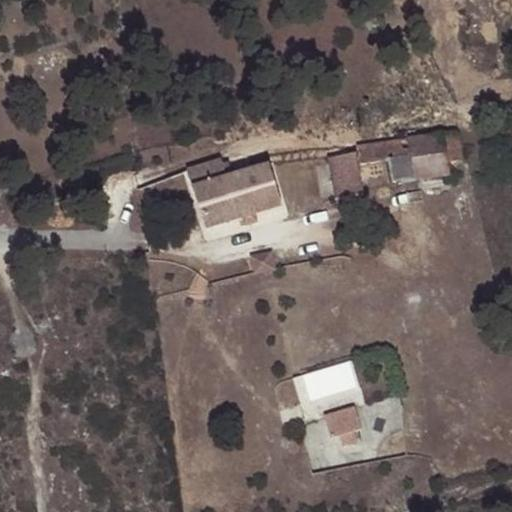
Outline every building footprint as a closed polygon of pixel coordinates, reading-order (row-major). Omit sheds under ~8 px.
[(444,136),(449,163),(462,162),(457,134),(444,136)] [(417,181),(451,175),(449,163),(444,136),(359,151),(362,168),(392,163),(394,184),(417,181)] [(328,158),(337,199),(363,194),(356,152),(328,158)] [(187,171),(205,228),(243,217),(254,214),(282,206),(270,166),(228,178),(222,162),(205,165),(187,171)] [(243,217),(246,224),(257,221),(254,214),(243,217)] [(297,374),(304,400),(362,386),(355,360),(297,374)] [(330,411),(338,444),(366,437),(358,404),(330,411)]
